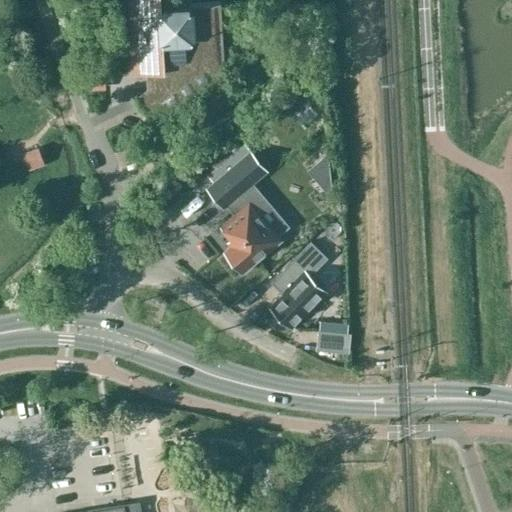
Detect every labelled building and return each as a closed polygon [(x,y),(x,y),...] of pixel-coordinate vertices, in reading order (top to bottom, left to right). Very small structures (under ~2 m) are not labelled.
[(131,0),(132,14),(136,73),(153,72),(154,92),(140,101),(137,96),(135,97),(157,131),(231,82),(218,63),(214,5),(221,5),(221,3),(190,5),(190,10),(161,12),(160,0),(131,0)] [(108,96),(109,115),(135,113),(134,94),(108,96)] [(268,143),(288,148),(293,129),(273,124),(268,143)] [(18,147),(24,163),(40,157),(34,140),(18,147)] [(223,207),(226,204),(234,214),(220,226),(230,238),(227,241),(231,245),(224,251),(242,272),(281,239),(251,203),(262,194),(252,182),(267,170),(245,143),(209,173),(214,179),(206,186),(223,207)] [(324,153),(304,169),(312,179),(325,167),(324,153)] [(334,219),(317,236),(328,247),(345,231),(334,219)] [(328,259),(312,243),(272,282),(284,293),(272,305),(291,324),(324,291),(310,276),(328,259)] [(316,330),(314,350),(346,353),(348,333),(316,330)]
